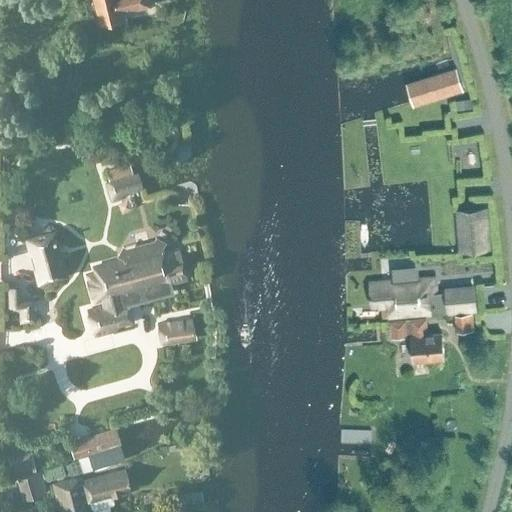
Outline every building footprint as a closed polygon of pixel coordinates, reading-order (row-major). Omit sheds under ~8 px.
[(91,0),(98,25),(119,20),(120,23),(149,17),(147,13),(151,12),(149,6),(147,0),(91,0)] [(389,70),(396,106),(465,81),(457,48),(389,70)] [(389,180),(384,180),(378,115),(344,128),(345,186),(389,180)] [(122,197),(142,190),(138,173),(132,174),(129,165),(105,172),(109,181),(105,184),(111,205),(119,203),(122,197)] [(489,247),(486,206),(457,209),(460,250),(489,247)] [(39,283),(64,276),(52,233),(27,240),(39,283)] [(187,281),(178,249),(168,251),(166,244),(163,245),(165,242),(155,236),(153,240),(124,247),(121,246),(116,256),(122,260),(91,268),(92,274),(83,276),(90,306),(100,304),(101,307),(86,311),(92,339),(115,334),(118,328),(134,324),(130,305),(173,295),(171,285),(187,281)] [(434,276),(370,280),(371,303),(382,302),(383,316),(437,312),(434,276)] [(444,287),(447,312),(476,309),(473,284),(444,287)] [(475,329),(473,312),(454,314),(457,332),(475,329)] [(392,335),(411,333),(414,360),(443,357),(441,331),(427,333),(426,317),(391,319),(392,335)] [(192,320),(158,324),(160,344),(194,340),(192,320)] [(125,460),(120,445),(114,428),(68,442),(70,448),(73,460),(75,459),(76,463),(78,462),(82,473),(92,470),(92,471),(125,460)] [(12,477),(35,473),(31,453),(8,457),(12,477)] [(44,483),(66,477),(63,466),(41,473),(44,483)] [(83,481),(83,482),(78,484),(76,478),(54,484),(61,511),(85,511),(83,501),(88,500),(88,502),(129,491),(124,469),(83,481)] [(17,480),(23,499),(44,493),(39,474),(17,480)]
